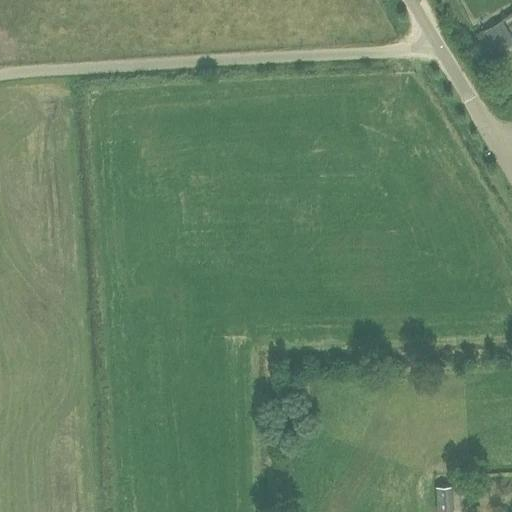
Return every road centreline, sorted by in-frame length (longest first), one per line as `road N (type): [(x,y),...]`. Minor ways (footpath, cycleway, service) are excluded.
road 1 (unclassified): [(0,73),(400,49),(430,36)]
road 2 (residential): [(498,145),(430,36)]
